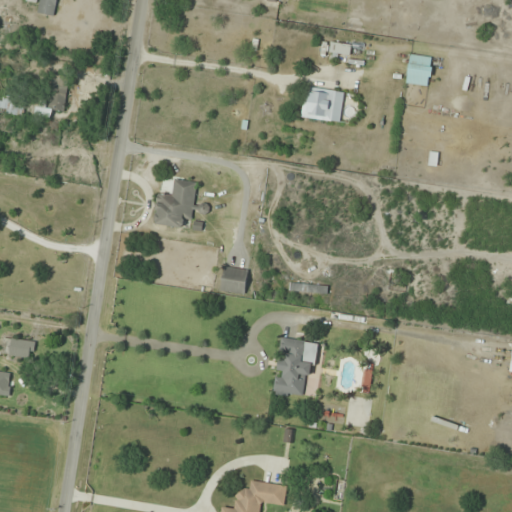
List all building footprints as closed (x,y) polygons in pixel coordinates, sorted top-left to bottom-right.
[(40,0),(38,13),(54,16),(56,0),(40,0)] [(351,44),(331,42),(330,53),(350,55),(351,44)] [(431,86),(434,58),(410,55),(407,84),(431,86)] [(65,111),(68,76),(52,75),(48,109),(65,111)] [(344,92),(305,87),(301,118),(341,123),(344,92)] [(0,115),(24,115),(24,97),(0,97),(0,115)] [(197,182),(174,179),(172,195),(157,193),(153,225),(183,229),(184,219),(193,220),(194,212),(209,214),(211,205),(195,202),(197,182)] [(249,271),(224,267),(220,291),(245,295),(249,271)] [(290,291),(327,294),(328,286),(290,284),(290,291)] [(1,354),(33,360),(35,343),(4,337),(1,354)] [(318,343),(281,338),(274,393),(302,397),(305,375),(314,376),(318,343)] [(0,394),(11,395),(11,370),(0,370),(0,394)]
